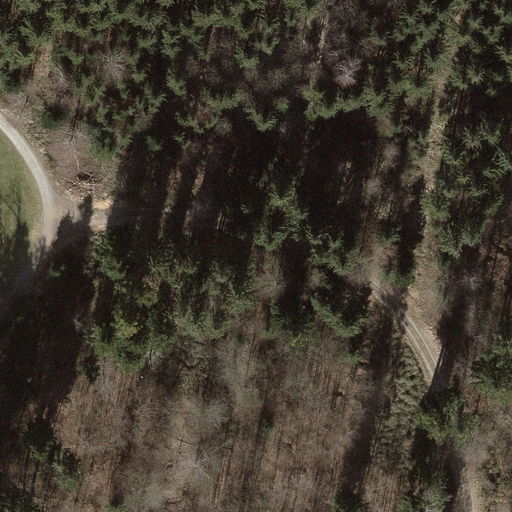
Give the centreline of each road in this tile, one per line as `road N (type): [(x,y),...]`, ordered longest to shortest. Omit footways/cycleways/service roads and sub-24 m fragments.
road 1 (track): [(471,511),(459,435),(435,372),(366,281),(318,252),(184,215),(49,215)]
road 2 (track): [(0,119),(34,163),(49,215),(44,246),(0,308)]
